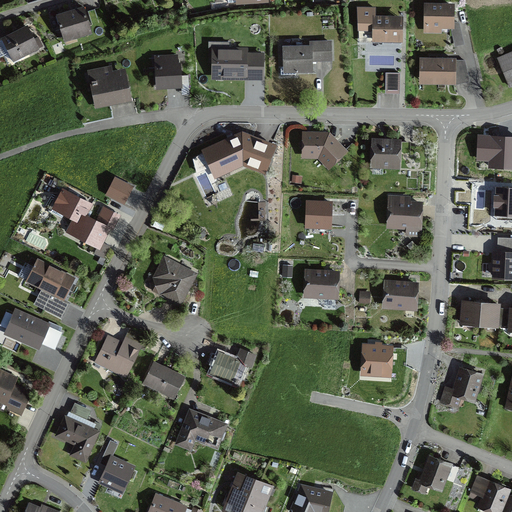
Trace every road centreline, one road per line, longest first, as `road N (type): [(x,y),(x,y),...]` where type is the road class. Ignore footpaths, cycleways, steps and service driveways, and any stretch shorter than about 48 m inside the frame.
road 1 (residential): [(445,115),(221,110),(191,124),(18,468)]
road 2 (residential): [(445,115),(429,370),(378,511)]
road 3 (track): [(195,121),(165,116),(110,124),(0,157)]
